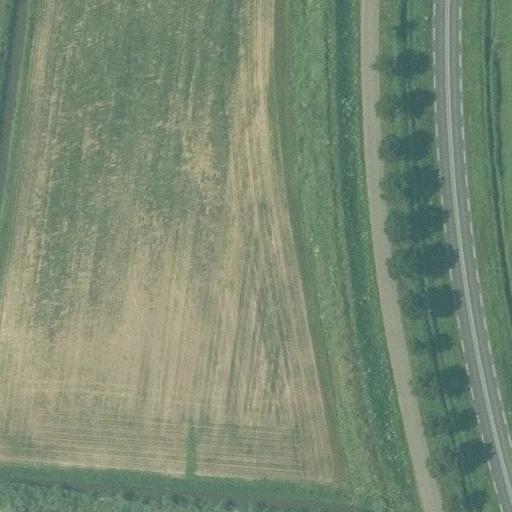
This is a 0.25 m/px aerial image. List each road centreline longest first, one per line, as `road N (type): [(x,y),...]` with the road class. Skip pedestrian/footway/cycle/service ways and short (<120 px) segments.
road 1 (unclassified): [(433,511),(388,304),(368,90),(371,0)]
road 2 (primary): [(511,495),(476,364),(455,223),(448,0)]
road 3 (residential): [(23,200),(113,377),(143,490)]
road 4 (residential): [(143,490),(0,435)]
